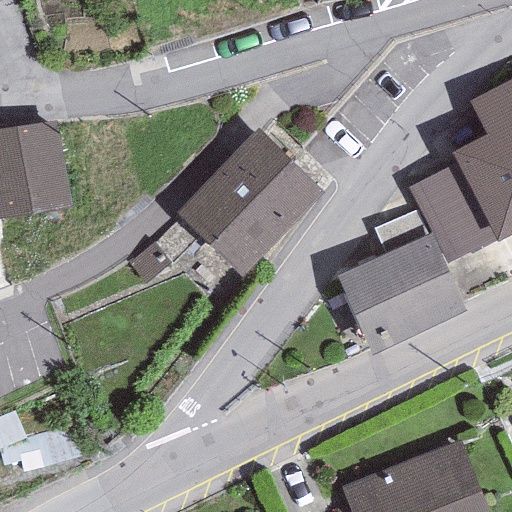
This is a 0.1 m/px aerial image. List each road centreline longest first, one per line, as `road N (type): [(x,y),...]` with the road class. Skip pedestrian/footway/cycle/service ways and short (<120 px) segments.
road 1 (residential): [(189,462),(203,403),(424,110),(511,29)]
road 2 (residential): [(0,105),(152,91),(472,0)]
road 3 (tertiary): [(189,462),(511,307)]
